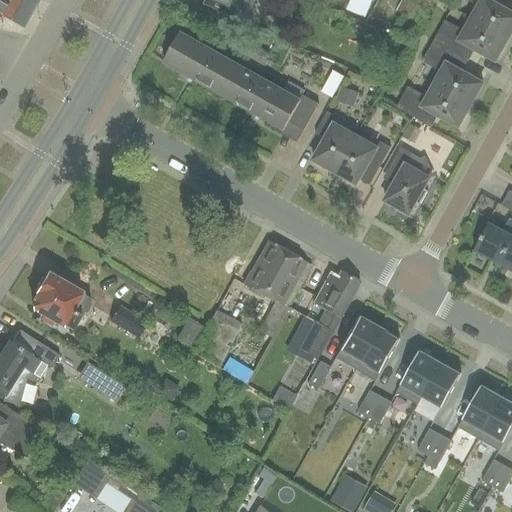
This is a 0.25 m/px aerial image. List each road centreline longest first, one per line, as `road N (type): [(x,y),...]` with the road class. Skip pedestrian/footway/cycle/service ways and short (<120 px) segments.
road 1 (unclassified): [(411,287),(82,101)]
road 2 (residential): [(511,105),(411,287)]
road 3 (tertiary): [(0,230),(82,101)]
